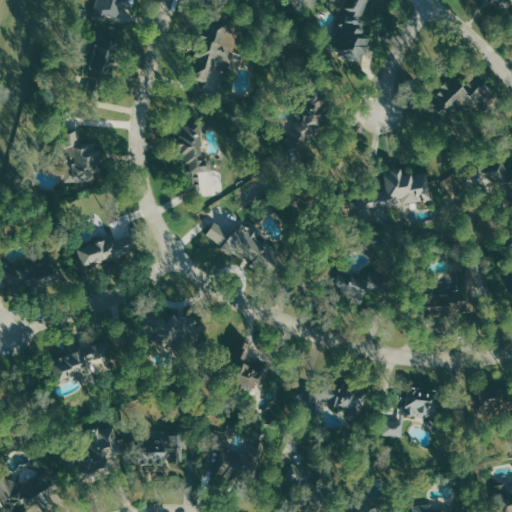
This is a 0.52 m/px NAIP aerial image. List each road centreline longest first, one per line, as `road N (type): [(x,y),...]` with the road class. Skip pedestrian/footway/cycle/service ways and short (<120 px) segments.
road 1 (residential): [(511,352),(451,359),(348,345),(232,299),(178,256)]
road 2 (residential): [(168,0),(143,97),(138,159),(153,213),(178,256)]
road 3 (residential): [(13,327),(94,302),(178,256)]
road 4 (residential): [(429,3),(395,63),(379,114)]
